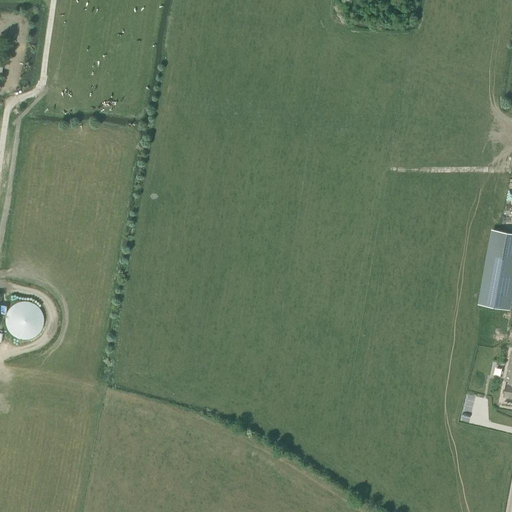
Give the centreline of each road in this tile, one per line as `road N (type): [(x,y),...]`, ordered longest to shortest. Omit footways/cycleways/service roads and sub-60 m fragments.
road 1 (track): [(366,511),(210,424),(0,366)]
road 2 (track): [(54,0),(39,93),(9,104),(0,159)]
